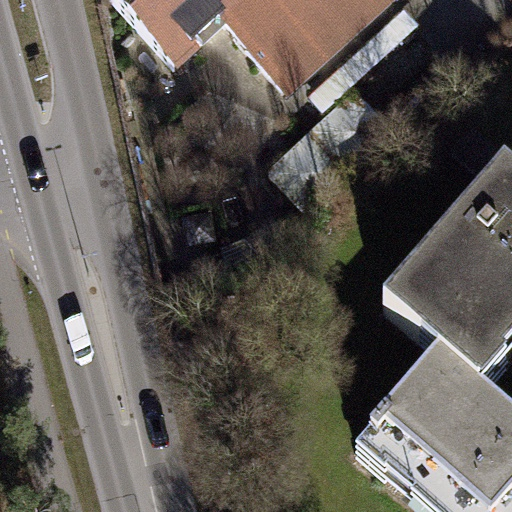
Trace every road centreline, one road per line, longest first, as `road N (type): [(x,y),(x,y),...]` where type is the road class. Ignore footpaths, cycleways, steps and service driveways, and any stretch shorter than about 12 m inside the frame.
road 1 (secondary): [(69,177),(149,511)]
road 2 (secondary): [(21,0),(69,177)]
